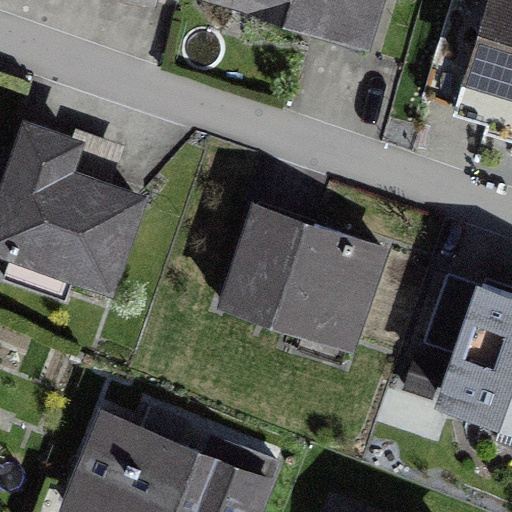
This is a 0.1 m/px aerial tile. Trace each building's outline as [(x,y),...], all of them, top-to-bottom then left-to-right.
[(385,0),(227,0),(375,40),(385,0)] [(511,0),(485,0),(464,68),(511,82),(511,0)] [(90,134),(27,113),(0,192),(0,253),(108,289),(141,191),(78,170),(90,134)] [(388,242),(254,198),(222,295),(356,339),(388,242)] [(511,283),(484,273),(442,390),(511,415),(511,283)] [(271,511),(278,496),(102,423),(65,511),(271,511)]
